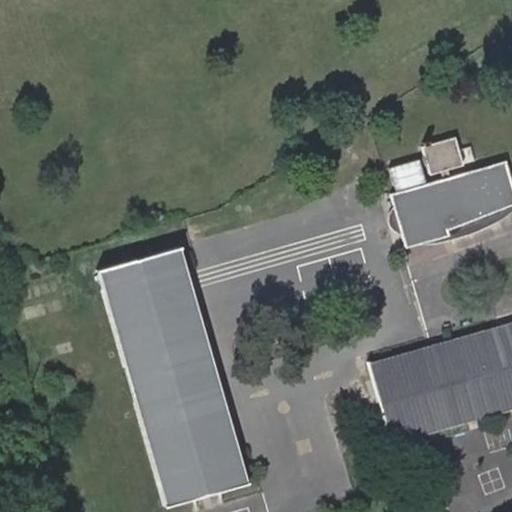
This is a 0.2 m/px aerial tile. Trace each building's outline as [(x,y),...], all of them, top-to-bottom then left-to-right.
[(437,170),(444,168),(460,163),(451,135),(426,142),(425,139),(420,141),(420,144),(418,145),(426,172),(437,170)] [(502,160),(446,176),(439,177),(385,192),(389,208),(397,233),(402,248),(445,234),(443,228),(505,206),(502,193),(510,190),(502,160)] [(446,176),(444,168),(437,170),(439,177),(446,176)] [(511,203),(511,195),(510,190),(502,193),(505,206),(511,203)] [(397,233),(389,208),(389,209),(386,213),(384,217),(384,223),(389,230),(392,233),(397,233)] [(137,286),(182,273),(175,247),(96,269),(165,503),(242,482),(232,445),(184,457),(161,373),(137,286)] [(207,359),(182,273),(137,286),(161,373),(207,359)] [(386,441),(511,406),(511,319),(363,361),(386,441)] [(207,359),(161,373),(184,457),(232,445),(207,359)]
